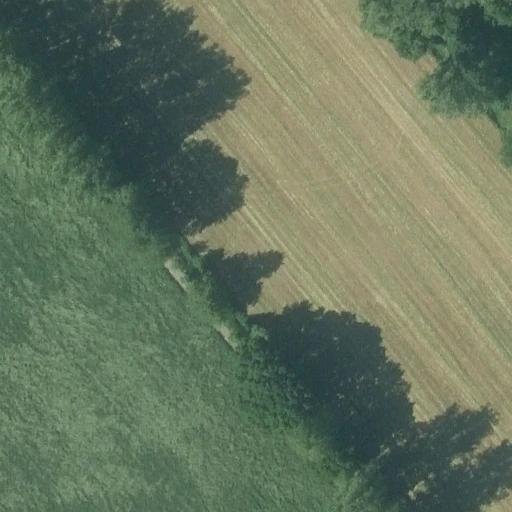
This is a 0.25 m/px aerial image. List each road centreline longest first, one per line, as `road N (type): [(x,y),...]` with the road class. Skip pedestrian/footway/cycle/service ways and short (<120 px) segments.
road 1 (track): [(368,511),(0,66)]
road 2 (track): [(511,167),(357,0)]
